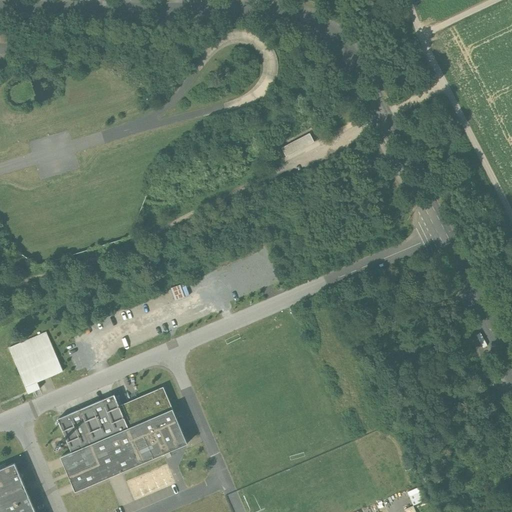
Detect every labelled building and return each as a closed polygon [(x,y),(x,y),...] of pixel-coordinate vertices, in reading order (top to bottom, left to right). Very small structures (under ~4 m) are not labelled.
[(314,143),(309,133),(281,148),(286,157),(314,143)] [(185,282),(171,288),(176,300),(190,295),(185,282)] [(46,332),(8,348),(28,394),(40,389),(37,383),(63,372),(46,332)] [(60,457),(75,490),(75,492),(187,444),(163,387),(119,406),(114,395),(57,419),(71,452),(60,457)] [(35,511),(14,464),(0,469),(0,511),(35,511)] [(166,465),(129,480),(137,499),(174,483),(166,465)]
